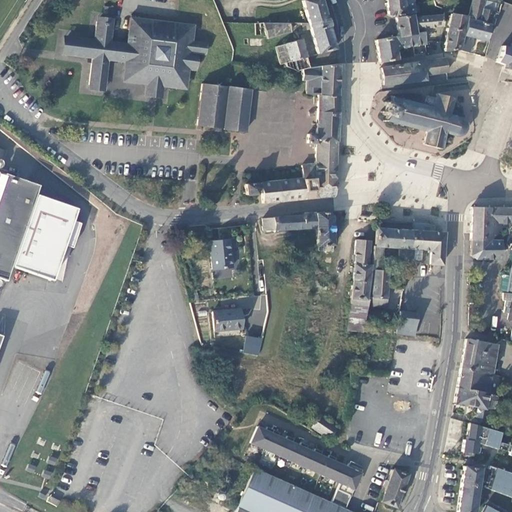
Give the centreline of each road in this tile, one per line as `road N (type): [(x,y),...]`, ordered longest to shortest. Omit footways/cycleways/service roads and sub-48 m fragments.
road 1 (residential): [(22,123),(152,216),(371,198),(403,165)]
road 2 (secondary): [(429,464),(462,184)]
road 3 (residential): [(342,0),(356,121),(403,165)]
